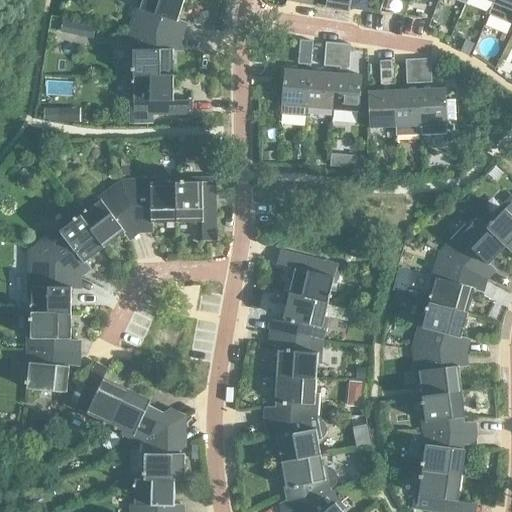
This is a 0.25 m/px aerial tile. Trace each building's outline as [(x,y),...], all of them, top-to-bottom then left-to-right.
[(138,0),(136,8),(140,9),(133,29),(160,33),(166,17),(178,21),(184,0),(138,0)] [(326,0),(325,8),(330,9),(336,10),(338,0),(326,0)] [(511,0),(493,0),(493,2),(489,13),(511,22),(511,0)] [(61,32),(71,34),(73,20),(63,18),(61,32)] [(133,71),(134,75),(174,74),(174,49),(161,49),(160,33),(133,29),(133,50),(129,50),(129,63),(133,63),(133,68),(131,68),(131,71),(133,71)] [(459,52),(468,56),(468,55),(474,44),(465,39),(460,51),(459,52)] [(300,40),(298,64),(311,65),(313,41),(300,40)] [(325,42),(324,66),(336,67),(338,43),(325,42)] [(338,43),(336,67),(349,68),(351,44),(338,43)] [(418,59),(419,83),(432,82),(431,58),(418,59)] [(419,83),(418,59),(405,59),(406,84),(419,83)] [(393,84),(392,60),(379,61),(380,85),(388,84),(393,84)] [(307,107),(308,107),(311,72),(284,70),(280,115),(306,117),(307,107)] [(333,109),(336,74),(311,72),(308,107),(333,109)] [(134,83),(134,88),(130,88),(130,124),(148,124),(153,124),(152,114),(193,113),(193,99),(174,99),(174,74),(134,75),(134,80),(131,80),(132,83),(134,83)] [(362,76),(336,74),(333,109),(359,112),(362,76)] [(448,124),(446,88),(420,89),(422,134),(448,133),(448,124)] [(395,90),(397,126),(397,135),(422,134),(420,89),(395,90)] [(369,91),(371,127),(397,126),(395,90),(369,91)] [(80,107),(57,107),(56,121),(80,121),(80,107)] [(174,152),(173,139),(160,139),(161,152),(174,152)] [(274,151),(265,152),(265,161),(274,161),(274,151)] [(330,166),(342,167),(343,155),(331,153),(330,166)] [(58,161),(52,155),(43,163),(50,170),(58,161)] [(182,183),(177,183),(178,222),(203,222),(203,241),(217,241),(216,178),(189,179),(189,183),(184,183),(184,181),(182,181),(182,183)] [(151,179),(152,183),(125,183),(134,210),(152,210),(152,223),(178,222),(177,183),(172,183),(172,181),(170,181),(170,183),(165,183),(165,179),(151,179)] [(84,214),(81,216),(105,248),(126,232),(119,222),(134,210),(125,183),(103,200),(100,197),(89,205),(92,208),(87,211),(86,210),(83,212),(84,214)] [(491,222),(487,226),(507,246),(511,251),(511,197),(511,196),(493,215),(496,218),(493,221),(492,220),(490,221),(491,222)] [(58,228),(60,232),(33,252),(60,266),(76,254),(84,264),(105,248),(81,216),(77,219),(75,217),(72,220),(74,222),(70,224),(68,221),(58,228)] [(507,246),(487,226),(479,219),(474,224),(473,223),(471,225),(472,226),(468,229),(466,227),(457,236),(460,238),(443,255),(469,269),(481,257),(489,265),(507,246)] [(437,245),(428,240),(425,244),(434,249),(437,245)] [(343,266),(281,251),(278,264),(297,269),(291,292),(330,302),(331,298),(332,298),(333,295),(332,295),(333,291),(336,292),(343,266)] [(33,269),(27,269),(27,300),(32,300),(32,304),(30,304),(30,307),(32,307),(32,313),(72,313),(72,288),(60,287),(60,266),(33,252),(33,269)] [(431,300),(430,303),(469,314),(476,289),(464,285),(469,269),(443,255),(437,279),(434,278),(430,291),(433,292),(432,297),(430,296),(429,299),(431,300)] [(330,302),(291,292),(288,292),(284,305),(287,306),(284,318),(296,321),(292,336),(321,340),(326,317),(330,302)] [(450,336),(462,339),(469,314),(430,303),(429,309),(427,308),(426,311),(428,312),(427,316),(424,315),(420,328),(423,329),(418,350),(445,352),(450,336)] [(361,317),(377,320),(378,313),(362,310),(361,317)] [(32,325),(28,325),(28,351),(59,352),(59,339),(72,339),(72,313),(32,313),(32,317),(30,317),(30,320),(32,320),(32,325)] [(278,362),(275,362),(274,376),(318,379),(321,340),(292,336),(291,351),(279,350),(278,362)] [(448,368),(445,352),(418,350),(420,372),(415,372),(417,386),(422,385),(423,390),(421,391),(422,393),(423,393),(424,397),(464,392),(460,366),(448,368)] [(58,365),(59,352),(28,351),(25,375),(29,376),(28,380),(27,380),(26,383),(28,384),(28,389),(67,392),(70,366),(58,365)] [(109,369),(97,364),(74,411),(98,423),(99,419),(104,422),(103,423),(106,425),(107,423),(111,425),(128,389),(105,378),(109,369)] [(366,368),(356,367),(355,379),(366,379),(366,368)] [(315,418),(318,379),(274,376),(272,390),(276,390),(275,403),(288,404),(287,420),(315,418)] [(355,395),(362,396),(363,382),(349,381),(349,388),(355,395)] [(152,400),(128,389),(111,425),(114,427),(113,428),(116,430),(117,428),(121,430),(119,434),(140,444),(164,430),(156,417),(146,412),(152,400)] [(420,411),(424,434),(456,434),(454,419),(467,417),(464,392),(424,397),(425,403),(423,403),(423,405),(425,405),(426,410),(420,411)] [(277,450),(279,463),(322,456),(315,418),(287,420),(289,434),(278,437),(280,450),(277,450)] [(50,422),(35,420),(33,434),(46,436),(48,432),(50,422)] [(164,430),(140,444),(140,467),(145,467),(145,471),(144,471),(144,474),(145,474),(145,479),(145,481),(176,481),(185,481),(186,454),(173,454),(173,443),(164,430)] [(456,434),(424,434),(420,458),(424,459),(424,462),(422,462),(422,465),(423,465),(422,471),(463,476),(466,450),(454,448),(456,434)] [(356,448),(371,445),(369,437),(354,439),(356,448)] [(201,445),(192,445),(192,459),(200,459),(201,445)] [(322,456),(279,463),(282,477),(285,476),(287,487),(300,486),(303,504),(329,493),(322,456)] [(463,476),(422,471),(422,475),(421,475),(420,477),(422,478),(421,482),(418,482),(414,509),(441,511),(461,511),(462,508),(459,505),(455,504),(455,500),(460,501),(463,476)] [(135,492),(130,491),(129,511),(162,511),(162,506),(176,506),(176,481),(145,481),(145,479),(135,479),(135,483),(134,483),(134,486),(135,486),(135,492)] [(194,500),(206,500),(206,491),(194,491),(194,500)] [(343,511),(329,493),(303,504),(309,511),(343,511)]
